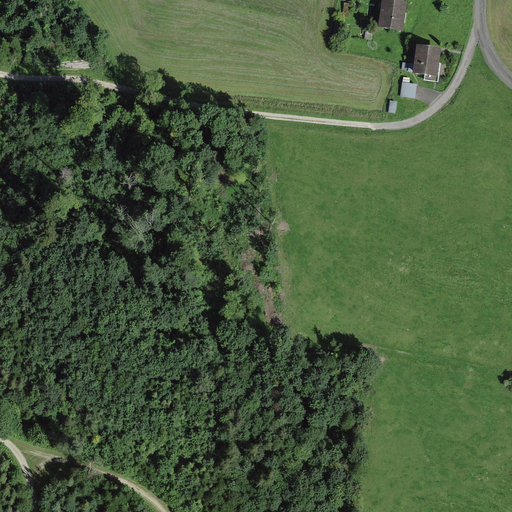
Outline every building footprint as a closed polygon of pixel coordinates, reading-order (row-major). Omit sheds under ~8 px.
[(407,7),(382,4),(378,30),(404,33),(407,7)] [(373,34),(365,33),(364,42),(372,43),(373,34)] [(440,51),(415,48),(412,77),(444,80),(445,67),(438,67),(440,51)] [(410,80),(403,79),(401,99),(415,101),(417,86),(409,85),(410,80)] [(397,103),(390,103),(388,115),(397,116),(398,110),(396,109),(397,103)]
